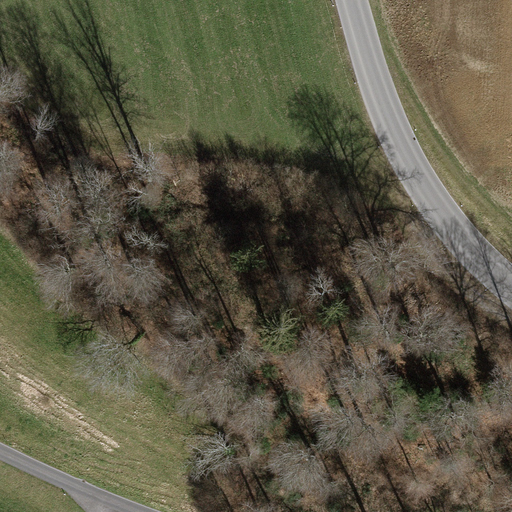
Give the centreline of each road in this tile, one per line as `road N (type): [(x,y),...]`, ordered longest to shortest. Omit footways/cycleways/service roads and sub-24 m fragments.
road 1 (tertiary): [(351,0),(378,95),(415,177),(461,239),(511,287)]
road 2 (unclassified): [(0,449),(140,511)]
